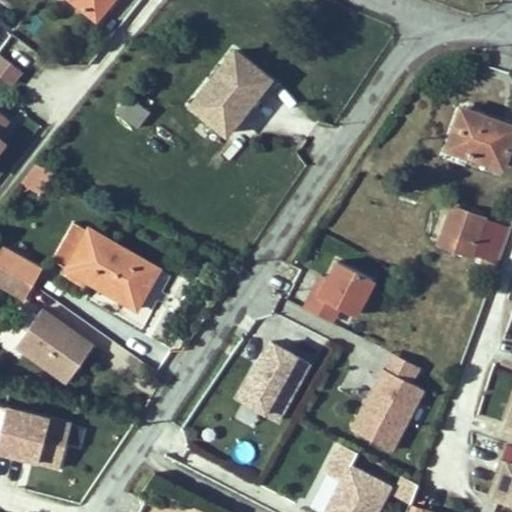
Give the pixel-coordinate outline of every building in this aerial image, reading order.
[(71,0),(96,20),(111,0),(71,0)] [(42,73),(50,62),(33,49),(25,58),(42,73)] [(248,104),(269,78),(234,50),(190,105),(225,133),(242,112),(238,109),(244,101),(248,104)] [(68,123),(89,95),(78,91),(67,83),(60,72),(39,100),(68,123)] [(128,94),(115,110),(138,127),(150,111),(128,94)] [(242,112),(248,104),(244,101),(238,109),(242,112)] [(0,129),(10,117),(0,108),(0,177),(21,150),(0,134),(0,129)] [(446,147),(447,148),(501,167),(511,136),(511,126),(483,116),(482,118),(459,110),(446,147)] [(463,164),(466,154),(447,148),(444,157),(463,164)] [(36,164),(20,183),(42,194),(53,172),(36,164)] [(452,207),(440,243),(470,254),(483,218),(452,207)] [(483,218),(470,254),(490,261),(503,225),(483,218)] [(87,230),(73,222),(52,259),(136,308),(147,288),(142,285),(153,265),(88,228),(87,230)] [(0,249),(0,264),(33,283),(41,268),(2,246),(0,249)] [(354,315),(373,278),(337,260),(327,280),(318,296),(338,307),(354,315)] [(0,284),(24,298),(33,283),(0,264),(0,284)] [(153,265),(142,285),(147,288),(158,268),(153,265)] [(320,276),(304,307),(331,321),(338,307),(318,296),(327,280),(320,276)] [(16,345),(67,382),(93,345),(42,309),(16,345)] [(264,334),(237,403),(285,421),(312,352),(264,334)] [(349,426),(394,448),(426,384),(414,378),(422,363),(389,346),(349,426)] [(0,449),(56,465),(67,421),(0,403),(0,449)] [(70,428),(67,445),(81,448),(84,430),(70,428)] [(376,511),(392,479),(351,460),(356,448),(335,438),(320,472),(331,478),(315,511),(376,511)] [(511,462),(501,458),(496,475),(500,476),(496,488),(493,497),(511,503),(511,462)] [(409,499),(417,480),(402,475),(394,494),(409,499)] [(500,476),(496,475),(492,486),(496,488),(500,476)]
